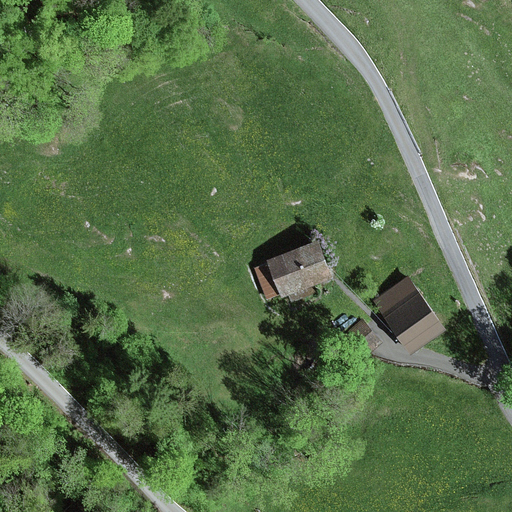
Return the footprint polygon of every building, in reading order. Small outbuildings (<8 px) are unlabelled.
[(317,245),(267,263),(279,296),(280,300),(331,281),(317,245)] [(279,296),(267,263),(253,268),(265,301),(279,296)] [(407,281),(373,304),(410,356),(443,333),(407,281)] [(362,320),(344,335),(363,358),(382,342),(362,320)] [(337,352),(316,331),(297,351),(311,365),(303,374),(309,380),(337,352)]
